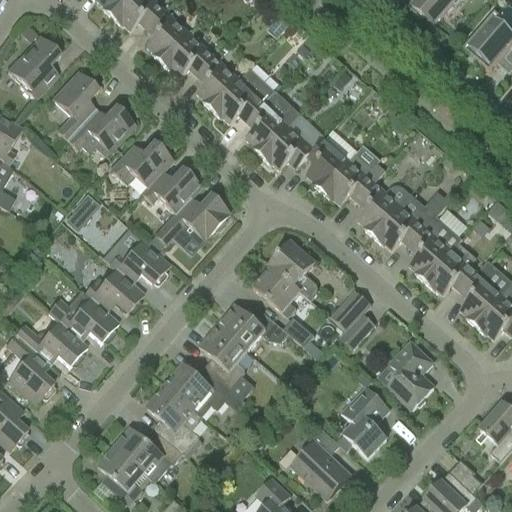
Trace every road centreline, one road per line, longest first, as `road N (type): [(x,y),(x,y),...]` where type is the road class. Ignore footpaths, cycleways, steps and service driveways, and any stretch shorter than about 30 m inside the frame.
road 1 (residential): [(273,213),(49,475)]
road 2 (residential): [(38,0),(273,213)]
road 3 (residential): [(488,383),(273,213)]
road 4 (residential): [(382,2),(388,19),(511,126)]
road 5 (residential): [(374,511),(488,383)]
